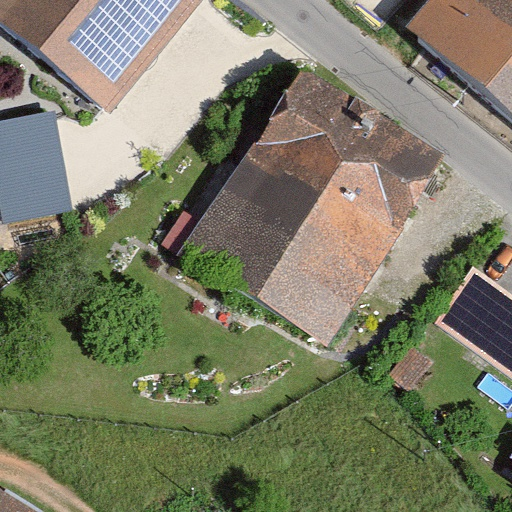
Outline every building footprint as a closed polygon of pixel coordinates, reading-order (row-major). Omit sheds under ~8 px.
[(185,0),(0,0),(0,25),(110,105),(185,0)] [(511,0),(414,0),(387,41),(511,122),(511,0)] [(411,191),(259,102),(171,251),(323,340),(411,191)] [(0,115),(0,186),(6,217),(77,204),(58,104),(0,115)] [(511,282),(492,266),(444,326),(511,379),(511,282)] [(46,511),(0,485),(0,511),(46,511)]
